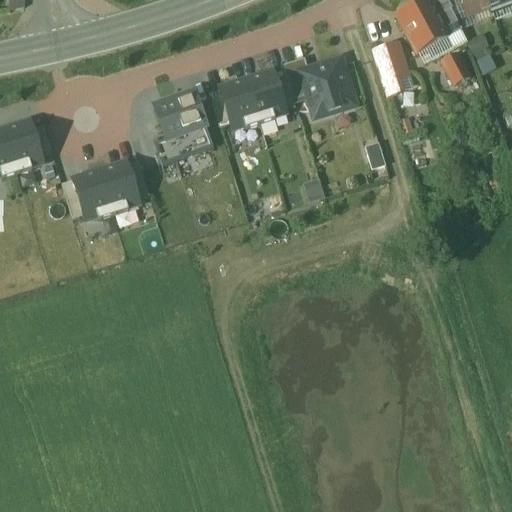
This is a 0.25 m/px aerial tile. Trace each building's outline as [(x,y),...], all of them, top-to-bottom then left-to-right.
[(11,0),(11,9),(25,10),(25,0),(11,0)] [(447,0),(432,0),(428,2),(437,19),(453,11),(447,0)] [(461,0),(468,18),(491,10),(487,0),(461,0)] [(511,0),(487,0),(491,10),(511,1),(511,0)] [(428,2),(399,18),(418,55),(448,39),(437,19),(428,2)] [(404,95),(401,79),(410,77),(403,43),(374,49),(384,99),(404,95)] [(458,57),(443,65),(455,88),(470,80),(458,57)] [(294,102),(307,98),(300,75),(308,72),(304,61),(283,67),(285,72),(294,102)] [(314,121),(355,108),(340,62),(308,72),(300,75),(307,98),(314,121)] [(285,72),(273,76),(284,110),(295,107),(294,102),(285,72)] [(254,78),(245,80),(257,119),(272,115),(274,120),(285,116),(284,110),(273,76),(273,75),(255,81),(254,78)] [(238,86),(220,91),(220,93),(231,127),(233,133),(244,129),(242,124),(257,119),(245,80),(237,83),(238,86)] [(220,93),(208,96),(219,130),(231,127),(220,93)] [(193,98),(155,111),(167,145),(205,131),(193,98)] [(30,122),(2,131),(16,175),(45,166),(30,122)] [(2,131),(0,131),(0,180),(16,175),(2,131)] [(380,143),(367,147),(373,172),(386,168),(380,143)] [(138,164),(127,167),(137,202),(149,198),(138,164)] [(107,169),(99,171),(111,211),(126,206),(127,211),(139,208),(137,202),(127,167),(126,166),(108,172),(107,169)] [(92,177),(73,182),(74,184),(84,218),(86,224),(98,220),(96,215),(111,211),(99,171),(91,174),(92,177)] [(501,178),(491,183),(495,192),(505,187),(501,178)] [(302,185),(308,205),(326,200),(320,180),(302,185)] [(74,184),(62,187),(72,222),(84,218),(74,184)]
